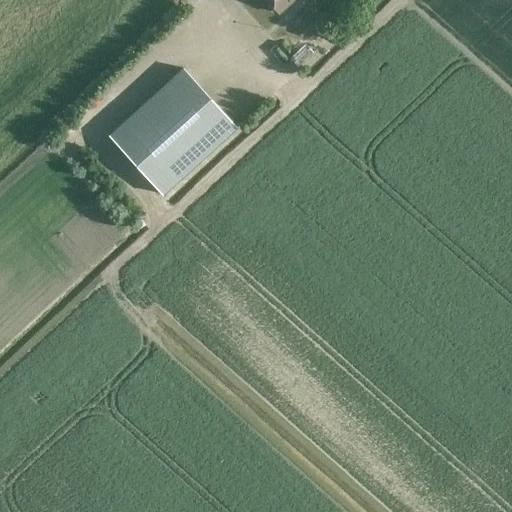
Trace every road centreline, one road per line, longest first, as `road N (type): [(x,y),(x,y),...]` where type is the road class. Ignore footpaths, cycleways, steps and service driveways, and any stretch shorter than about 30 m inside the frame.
road 1 (track): [(110,274),(298,99),(211,19)]
road 2 (track): [(298,99),(405,0)]
